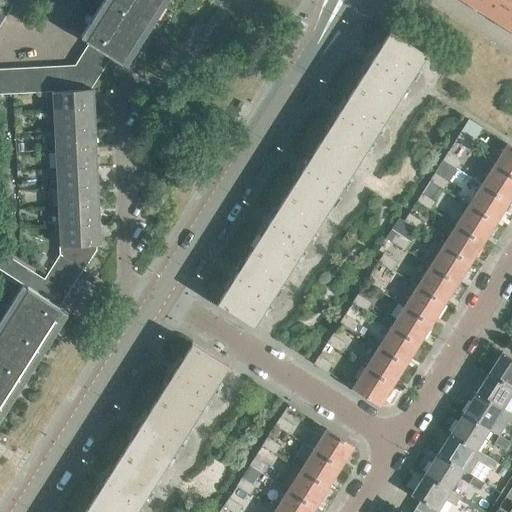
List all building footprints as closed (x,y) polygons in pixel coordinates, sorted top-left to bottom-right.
[(0,0),(0,14),(4,17),(10,7),(0,0)] [(90,42),(111,56),(121,62),(159,0),(109,0),(84,39),(90,42)] [(392,3),(387,0),(386,0),(378,13),(383,16),(392,3)] [(511,0),(466,0),(511,28),(511,0)] [(391,108),(400,95),(426,54),(389,30),(374,54),(368,63),(354,85),(391,108)] [(104,66),(111,56),(90,42),(83,53),(104,66)] [(77,63),(84,68),(98,76),(104,66),(83,53),(77,63)] [(76,75),(80,75),(84,68),(77,63),(75,66),(76,75)] [(74,67),(67,67),(68,90),(76,89),(76,75),(75,66),(74,67)] [(56,90),(68,90),(67,67),(55,68),(56,90)] [(43,92),(42,68),(30,69),(31,92),(43,92)] [(55,68),(42,68),(43,92),(53,91),(53,90),(56,90),(55,68)] [(84,68),(80,75),(93,83),(98,76),(84,68)] [(18,69),(6,70),(8,94),(19,93),(18,69)] [(18,69),(19,93),(31,92),(30,69),(18,69)] [(76,89),(90,89),(93,83),(80,75),(76,75),(76,89)] [(357,162),(365,149),(391,108),(354,85),(340,108),(334,117),(320,139),(357,162)] [(54,109),(93,107),(92,89),(90,89),(76,89),(68,90),(56,90),(53,90),(53,91),(54,109)] [(54,109),(55,129),(94,127),(93,107),(54,109)] [(95,147),(94,127),(55,129),(56,149),(95,147)] [(460,133),(455,140),(468,149),(473,141),(460,133)] [(300,171),(286,193),(322,217),(357,162),(320,139),(305,163),(300,171)] [(511,145),(507,143),(493,165),(511,176),(511,145)] [(56,149),(57,168),(96,166),(95,147),(56,149)] [(447,153),(442,161),(455,169),(460,161),(447,153)] [(508,202),(511,195),(511,176),(493,165),(481,185),(508,202)] [(97,186),(96,166),(57,168),(58,188),(97,186)] [(434,173),(429,180),(442,189),(447,181),(434,173)] [(508,202),(481,185),(468,205),(495,223),(508,202)] [(58,188),(59,207),(98,205),(97,186),(58,188)] [(266,225),(252,248),(288,271),(322,217),(286,193),(271,217),(266,225)] [(422,193),(417,201),(429,209),(435,202),(422,193)] [(98,205),(59,207),(60,227),(99,225),(98,205)] [(495,223),(468,205),(455,226),(482,243),(495,223)] [(409,213),(404,221),(417,230),(422,222),(409,213)] [(99,225),(60,227),(61,246),(95,244),(100,244),(99,225)] [(482,243),(455,226),(442,246),(469,263),(482,243)] [(409,242),(396,234),(391,242),(404,250),(409,242)] [(95,244),(61,246),(60,255),(82,269),(95,248),(95,244)] [(469,263),(442,246),(429,267),(456,283),(469,263)] [(252,248),(237,271),(232,279),(217,302),(254,325),(288,271),(252,248)] [(396,262),(383,254),(378,262),(391,270),(396,262)] [(60,255),(54,266),(75,280),(82,269),(60,255)] [(0,270),(7,275),(15,263),(7,258),(0,270)] [(22,268),(15,263),(7,275),(14,280),(22,268)] [(75,280),(54,266),(47,276),(69,290),(75,280)] [(456,283),(429,267),(416,287),(443,304),(456,283)] [(14,280),(20,283),(22,285),(30,272),(22,268),(14,280)] [(22,285),(25,286),(58,307),(66,295),(30,272),(22,285)] [(370,274),(365,282),(378,290),(383,283),(370,274)] [(0,409),(63,310),(58,307),(25,286),(0,325),(0,409)] [(443,304),(416,287),(403,307),(430,325),(443,304)] [(358,294),(352,302),(365,311),(371,303),(358,294)] [(430,325),(403,307),(391,326),(418,343),(430,325)] [(345,315),(340,322),(352,330),(357,322),(345,315)] [(418,343),(391,326),(378,346),(405,363),(418,343)] [(332,334),(327,342),(339,350),(345,342),(332,334)] [(172,374),(157,397),(193,420),(218,381),(228,366),(192,343),(177,365),(172,374)] [(378,346),(365,366),(392,384),(405,363),(378,346)] [(488,373),(511,388),(511,357),(501,351),(499,355),(488,373)] [(319,355),(314,363),(326,371),(331,363),(319,355)] [(392,384),(365,366),(352,387),(379,404),(392,384)] [(511,388),(488,373),(475,393),(500,409),(508,396),(511,399),(511,388)] [(475,393),(471,399),(462,413),(487,429),(498,435),(505,422),(511,426),(511,416),(500,409),(475,393)] [(123,451),(159,474),(193,420),(157,397),(143,420),(138,428),(123,451)] [(462,413),(450,433),(474,449),(487,429),(462,413)] [(279,417),(274,425),(287,433),(292,425),(279,417)] [(326,428),(312,449),(340,467),(353,446),(326,428)] [(474,449),(450,433),(436,454),(461,470),(469,474),(477,462),(490,470),(495,462),(474,449)] [(509,442),(498,435),(493,443),(504,450),(509,442)] [(266,437),(261,445),(274,453),(279,445),(266,437)] [(340,467),(312,449),(304,462),(294,455),(289,463),(299,470),(327,487),(340,467)] [(103,483),(88,506),(98,511),(135,511),(159,474),(123,451),(108,474),(103,483)] [(436,454),(424,474),(449,490),(461,470),(436,454)] [(253,458),(248,466),(261,474),(267,466),(253,458)] [(299,470),(287,490),(314,507),(327,487),(299,470)] [(460,497),(449,490),(424,474),(411,494),(436,510),(443,498),(455,505),(460,497)] [(483,483),(472,476),(467,484),(478,490),(483,483)] [(241,478),(236,486),(249,494),(253,486),(241,478)] [(311,511),(314,507),(287,490),(274,510),(277,511),(311,511)] [(228,498),(223,506),(232,511),(237,511),(241,506),(228,498)]
